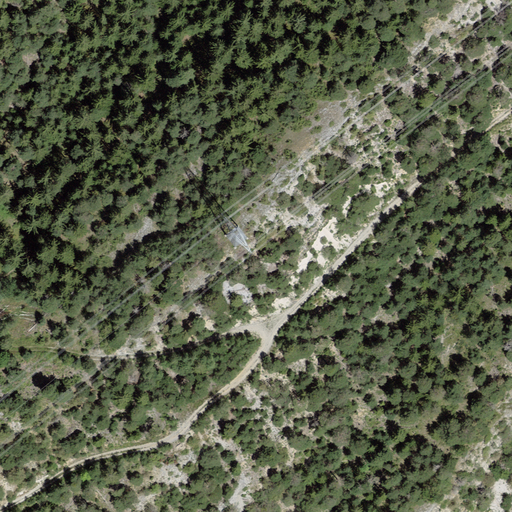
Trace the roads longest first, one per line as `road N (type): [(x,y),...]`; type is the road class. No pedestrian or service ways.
road 1 (track): [(511,109),(418,185),(265,345)]
road 2 (track): [(265,345),(180,433),(94,459),(0,509)]
road 3 (track): [(0,352),(115,369),(239,338),(265,345)]
